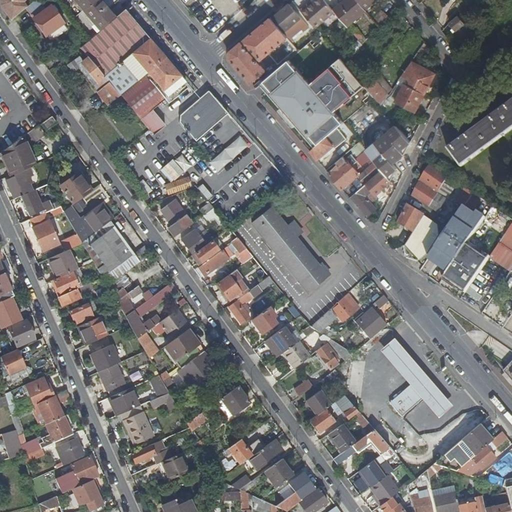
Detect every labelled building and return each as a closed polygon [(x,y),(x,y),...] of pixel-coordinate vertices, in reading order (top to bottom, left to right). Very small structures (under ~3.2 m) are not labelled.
[(24,0),(0,0),(1,5),(11,20),(25,8),(27,7),(23,2),(24,0)] [(46,9),(39,0),(34,0),(27,7),(25,8),(46,36),(63,23),(51,6),(46,9)] [(74,0),(100,31),(115,18),(100,0),(74,0)] [(324,0),(316,0),(314,2),(310,5),(308,3),(300,11),(316,28),(335,12),(334,11),(324,0)] [(347,27),(366,11),(365,10),(357,0),(346,0),(334,11),(335,12),(347,27)] [(376,0),(357,0),(365,10),(377,0),(376,0)] [(289,4),(272,19),(284,34),(302,19),(289,4)] [(149,39),(125,10),(115,18),(100,31),(89,40),(80,48),(88,57),(104,76),(122,62),(149,39)] [(471,33),(473,31),(475,29),(462,14),(458,17),(471,33)] [(463,39),(471,33),(458,17),(451,24),(463,39)] [(259,62),(269,54),(288,38),(284,34),(272,19),(271,18),(231,51),(230,59),(251,84),(266,71),(259,62)] [(473,31),(471,33),(463,39),(468,45),(478,36),(473,31)] [(278,65),(297,49),(288,38),(269,54),(278,65)] [(166,59),(149,39),(122,62),(138,81),(121,95),(122,96),(166,59)] [(332,90),(320,77),(299,52),(256,89),(289,127),(297,120),(308,111),(308,110),(332,90)] [(110,105),(120,96),(104,76),(88,57),(82,62),(78,58),(74,61),(67,65),(73,72),(78,68),(83,65),(102,89),(98,92),(98,93),(109,106),(110,105)] [(350,101),(321,126),(302,142),(310,152),(344,123),(374,97),(364,85),(346,64),(341,58),(320,77),(332,90),(336,86),(350,101)] [(176,91),(186,83),(166,59),(122,96),(141,119),(152,110),(176,91)] [(138,81),(122,62),(104,76),(120,96),(121,95),(138,81)] [(435,74),(411,62),(399,81),(403,83),(406,84),(425,94),(435,74)] [(78,68),(98,92),(102,89),(83,65),(78,68)] [(389,96),(371,76),(364,85),(374,97),(382,106),(387,99),(389,96)] [(189,87),(186,83),(176,91),(179,95),(189,87)] [(416,112),(425,94),(406,84),(396,102),(416,112)] [(336,86),(332,90),(308,110),(308,111),(321,126),(350,101),(336,86)] [(198,140),(230,113),(212,93),(210,91),(182,115),(182,122),(198,140)] [(115,112),(126,103),(121,97),(120,96),(110,105),(115,112)] [(397,105),(387,99),(382,106),(391,117),(397,105)] [(511,128),(511,101),(448,148),(461,166),(511,128)] [(165,126),(152,110),(141,119),(154,135),(165,126)] [(46,131),(57,123),(51,116),(41,124),(46,131)] [(343,135),(349,130),(344,123),(310,152),(318,161),(334,147),(337,149),(347,140),(343,135)] [(402,151),(412,142),(397,124),(366,150),(367,151),(382,169),(389,177),(398,170),(398,169),(395,165),(406,155),(402,151)] [(34,142),(45,134),(38,125),(27,133),(34,142)] [(219,173),(248,144),(239,134),(210,163),(219,173)] [(35,165),(22,137),(2,152),(12,175),(14,174),(29,167),(35,165)] [(402,151),(406,155),(412,142),(402,151)] [(351,155),(346,159),(344,156),(337,163),(338,165),(329,173),(342,189),(357,177),(363,185),(382,169),(367,151),(356,160),(351,155)] [(183,173),(172,160),(163,168),(174,181),(183,173)] [(420,181),(412,195),(413,196),(430,207),(438,193),(441,189),(445,183),(449,175),(431,163),(420,181)] [(6,180),(14,198),(30,191),(27,185),(32,183),(29,177),(32,175),(29,167),(14,174),(15,176),(6,180)] [(352,196),(369,216),(377,209),(370,201),(392,181),(389,177),(382,169),(363,185),(364,186),(352,196)] [(392,181),(398,170),(389,177),(392,181)] [(78,174),(92,192),(94,190),(81,172),(78,174)] [(92,192),(78,174),(73,177),(71,174),(65,179),(67,182),(61,187),(69,196),(83,198),(92,192)] [(456,194),(466,201),(468,199),(473,192),(462,185),(449,175),(445,183),(457,192),(456,194)] [(191,187),(187,176),(164,185),(168,195),(191,187)] [(146,178),(140,182),(146,193),(152,190),(146,178)] [(37,195),(46,191),(48,183),(35,189),(37,195)] [(203,183),(198,187),(207,199),(212,195),(203,183)] [(41,211),(33,193),(24,197),(32,215),(41,211)] [(446,199),(438,193),(430,207),(438,212),(446,199)] [(54,202),(56,207),(60,205),(54,195),(49,194),(54,202)] [(73,202),(74,204),(83,198),(69,196),(72,201),(71,201),(72,202),(73,202)] [(56,207),(54,202),(46,206),(48,211),(56,207)] [(100,206),(111,220),(114,217),(104,204),(100,206)] [(399,222),(414,232),(424,217),(424,215),(408,205),(399,222)] [(79,218),(72,206),(64,212),(77,233),(82,241),(90,235),(79,218)] [(86,217),(96,231),(100,228),(108,222),(111,220),(100,206),(86,217)] [(167,225),(175,236),(189,226),(183,218),(184,217),(175,206),(164,214),(170,223),(167,225)] [(464,206),(429,259),(449,272),(466,246),(486,217),(478,211),(476,214),(464,206)] [(288,226),(272,207),(252,223),(308,292),(331,273),(322,263),(319,265),(296,237),(303,232),(294,221),(288,226)] [(209,222),(217,217),(219,215),(213,208),(203,215),(209,222)] [(84,215),(79,218),(90,235),(96,231),(86,217),(84,215)] [(438,226),(424,217),(414,232),(406,246),(419,261),(428,253),(439,236),(438,226)] [(59,243),(49,220),(33,227),(43,250),(59,243)] [(137,262),(131,254),(108,222),(100,228),(96,231),(90,235),(82,241),(82,242),(83,243),(94,262),(102,277),(107,285),(121,274),(137,262)] [(495,263),(509,273),(511,269),(511,224),(509,229),(489,259),(495,263)] [(204,232),(201,234),(198,236),(194,239),(190,233),(182,239),(193,254),(195,253),(211,241),(204,232)] [(72,247),(82,242),(82,241),(77,233),(68,237),(72,247)] [(240,253),(247,248),(237,237),(232,241),(240,253)] [(220,250),(212,240),(211,241),(195,253),(202,263),(220,250)] [(131,254),(137,262),(151,252),(145,244),(131,254)] [(444,278),(466,293),(488,261),(466,246),(449,272),(444,278)] [(49,258),(58,277),(78,269),(69,249),(49,258)] [(229,258),(223,250),(198,268),(204,275),(229,258)] [(242,256),(247,261),(254,257),(249,251),(242,256)] [(202,263),(195,253),(193,254),(192,255),(199,265),(202,263)] [(58,277),(49,258),(47,259),(56,278),(58,277)] [(427,261),(423,269),(431,274),(435,266),(427,261)] [(85,277),(80,268),(78,269),(58,277),(56,278),(51,281),(52,283),(54,282),(60,296),(83,286),(80,279),(85,277)] [(234,283),(240,279),(242,277),(236,269),(228,275),(234,283)] [(13,296),(4,273),(0,274),(0,302),(2,301),(12,297),(13,296)] [(128,283),(121,274),(107,285),(111,292),(116,301),(126,293),(122,288),(128,283)] [(249,291),(240,279),(234,283),(228,275),(217,283),(229,300),(237,294),(240,297),(249,291)] [(241,306),(274,282),(269,276),(249,291),(240,297),(236,300),(237,301),(229,307),(241,324),(249,318),(241,306)] [(154,294),(157,299),(159,302),(177,288),(172,281),(154,294)] [(52,283),(58,297),(60,296),(54,282),(52,283)] [(91,289),(88,283),(83,286),(60,296),(58,297),(62,306),(87,294),(86,292),(91,289)] [(110,292),(107,285),(95,290),(98,298),(110,292)] [(142,290),(138,285),(126,293),(116,301),(120,307),(125,316),(133,310),(127,299),(131,297),(132,297),(142,290)] [(143,293),(147,299),(153,295),(148,289),(143,293)] [(360,305),(349,292),(337,303),(338,304),(332,308),(342,320),(348,315),(349,316),(355,311),(354,310),(360,305)] [(157,299),(154,294),(153,295),(147,299),(144,302),(147,307),(157,299)] [(379,307),(388,299),(384,294),(375,302),(379,307)] [(22,319),(12,297),(2,301),(0,302),(0,322),(2,328),(22,319)] [(94,315),(88,302),(70,310),(73,318),(75,317),(77,322),(94,315)] [(155,325),(150,319),(140,326),(135,318),(148,308),(147,307),(144,302),(133,310),(125,316),(130,325),(134,330),(138,338),(147,331),(155,325)] [(497,308),(489,302),(482,313),(490,319),(497,308)] [(275,316),(269,307),(251,320),(261,334),(276,323),(272,318),(275,316)] [(365,314),(363,312),(355,320),(364,330),(365,329),(372,337),(387,324),(372,308),(365,314)] [(186,322),(177,309),(160,321),(159,322),(169,335),(186,322)] [(329,310),(311,326),(315,329),(319,332),(325,327),(336,317),(329,310)] [(150,319),(155,325),(159,322),(160,321),(156,315),(150,319)] [(107,335),(99,317),(79,326),(87,344),(107,335)] [(35,338),(27,320),(9,327),(18,347),(35,338)] [(296,342),(284,327),(264,342),(276,358),(282,353),(296,342)] [(337,335),(325,327),(319,332),(331,339),(337,335)] [(198,345),(187,329),(165,346),(181,368),(187,364),(201,353),(196,347),(198,345)] [(158,351),(147,331),(138,338),(145,350),(149,357),(158,351)] [(44,344),(41,338),(29,344),(32,350),(44,344)] [(380,350),(410,384),(414,381),(426,395),(422,398),(438,417),(452,405),(394,338),(380,350)] [(282,353),(294,369),(309,357),(298,341),(296,342),(282,353)] [(339,359),(327,343),(316,351),(331,369),(338,364),(336,361),(339,359)] [(333,347),(346,360),(353,354),(337,343),(333,347)] [(92,354),(99,371),(116,363),(120,362),(113,345),(92,354)] [(0,375),(1,377),(26,367),(18,349),(2,356),(5,361),(0,363),(0,369),(1,371),(3,370),(4,373),(0,375)] [(217,368),(204,351),(201,353),(187,364),(200,381),(217,368)] [(121,375),(116,363),(99,371),(107,390),(123,383),(120,375),(121,375)] [(29,374),(26,367),(1,377),(2,379),(6,377),(9,383),(29,374)] [(166,372),(160,376),(163,381),(168,377),(169,376),(166,372)] [(149,379),(158,397),(169,392),(163,381),(160,376),(159,375),(149,379)] [(47,384),(43,376),(26,384),(35,404),(38,403),(55,395),(50,383),(47,384)] [(178,394),(168,377),(163,381),(169,392),(173,398),(178,394)] [(222,386),(227,393),(237,386),(232,379),(222,386)] [(295,389),(300,396),(313,386),(308,379),(295,389)] [(402,416),(422,398),(426,395),(414,381),(410,384),(389,402),(402,416)] [(250,402),(238,385),(237,386),(227,393),(220,398),(233,414),(250,402)] [(110,397),(118,415),(121,414),(140,405),(131,387),(110,397)] [(20,411),(13,389),(5,393),(6,396),(9,406),(11,415),(18,412),(20,411)] [(306,401),(316,415),(325,408),(331,404),(321,390),(306,401)] [(157,416),(178,406),(173,398),(169,392),(158,397),(150,401),(157,416)] [(64,416),(55,395),(38,403),(47,423),(64,416)] [(344,413),(349,419),(354,415),(358,412),(344,395),(335,401),(344,413)] [(0,398),(0,408),(9,406),(6,396),(0,398)] [(118,415),(110,397),(107,398),(116,416),(118,415)] [(233,414),(220,398),(216,401),(228,417),(233,414)] [(144,411),(141,405),(140,405),(121,414),(123,420),(144,411)] [(326,409),(312,419),(312,420),(310,422),(315,428),(317,427),(320,432),(335,421),(334,421),(326,409)] [(144,411),(123,420),(135,445),(156,435),(144,411)] [(24,433),(18,412),(11,415),(16,430),(18,436),(24,433)] [(206,419),(201,412),(187,422),(189,427),(191,430),(206,419)] [(354,415),(369,433),(373,429),(365,419),(358,412),(354,415)] [(162,416),(168,430),(175,427),(169,413),(162,416)] [(73,434),(64,415),(64,416),(47,423),(46,423),(51,434),(54,442),(73,434)] [(493,438),(480,423),(434,463),(442,466),(450,469),(456,470),(485,445),(491,440),(493,438)] [(356,442),(342,424),(328,434),(342,453),(356,442)] [(368,436),(383,453),(390,448),(373,429),(369,433),(364,436),(365,439),(368,436)] [(497,447),(508,438),(502,431),(493,438),(491,440),(497,447)] [(54,442),(51,434),(42,438),(44,442),(40,444),(42,447),(54,442)] [(60,444),(69,463),(85,455),(77,437),(60,444)] [(247,448),(241,439),(223,452),(227,456),(233,452),(242,463),(249,458),(266,445),(260,438),(247,448)] [(366,444),(361,438),(356,442),(342,453),(333,459),(340,468),(347,462),(345,459),(366,444)] [(11,441),(16,456),(23,453),(22,450),(19,439),(11,441)] [(282,449),(275,439),(266,445),(249,458),(257,469),(266,462),(265,461),(282,449)] [(160,452),(156,442),(131,453),(136,463),(160,452)] [(33,445),(22,450),(23,453),(24,455),(35,450),(33,445)] [(495,456),(485,445),(456,470),(465,474),(478,463),(482,468),(495,456)] [(383,453),(367,465),(374,474),(383,467),(388,474),(403,463),(396,455),(390,448),(383,453)] [(39,457),(36,450),(35,450),(24,455),(26,462),(39,457)] [(227,456),(235,468),(242,463),(233,452),(227,456)] [(187,472),(179,453),(163,460),(171,479),(187,472)] [(72,463),(81,484),(99,476),(90,456),(72,463)] [(228,473),(217,456),(210,462),(220,479),(228,473)] [(265,471),(268,475),(277,487),(293,475),(281,459),(265,471)] [(429,476),(442,466),(434,463),(427,469),(429,476)] [(477,468),(469,475),(478,478),(483,474),(477,468)] [(409,491),(429,476),(427,469),(416,478),(408,484),(409,491)] [(268,475),(265,471),(251,481),(240,489),(245,492),(268,475)] [(233,477),(229,472),(228,473),(220,479),(226,482),(233,477)] [(294,493),(276,506),(286,511),(301,500),(300,499),(316,487),(304,472),(295,479),(296,480),(289,486),(294,493)] [(246,474),(232,485),(240,489),(251,481),(246,474)] [(399,490),(388,474),(369,488),(381,504),(399,490)] [(511,511),(511,478),(505,479),(503,486),(506,487),(507,492),(509,501),(509,503),(511,511)] [(208,499),(221,496),(220,487),(220,479),(208,499)] [(86,504),(89,508),(103,502),(94,480),(71,490),(79,507),(86,504)] [(221,498),(241,497),(240,492),(225,492),(226,487),(220,487),(221,496),(221,498)] [(249,507),(248,493),(245,492),(240,489),(240,492),(241,497),(241,508),(249,507)] [(313,511),(327,501),(318,489),(300,502),(307,511),(313,511)] [(436,511),(451,511),(460,510),(458,505),(456,492),(434,497),(436,511)] [(500,494),(502,504),(509,503),(509,501),(507,492),(500,494)] [(194,511),(187,494),(162,505),(165,511),(167,511),(168,511),(194,511)] [(48,510),(61,506),(57,495),(39,503),(41,511),(48,509),(48,510)] [(271,511),(271,504),(261,499),(253,495),(250,500),(251,507),(260,511),(271,511)] [(459,511),(486,511),(485,508),(482,496),(474,498),(475,501),(458,505),(460,510),(459,511)] [(105,505),(103,502),(89,508),(90,511),(105,505)] [(404,511),(398,503),(386,511),(404,511)] [(511,511),(509,503),(502,504),(485,508),(486,511),(511,511)]
